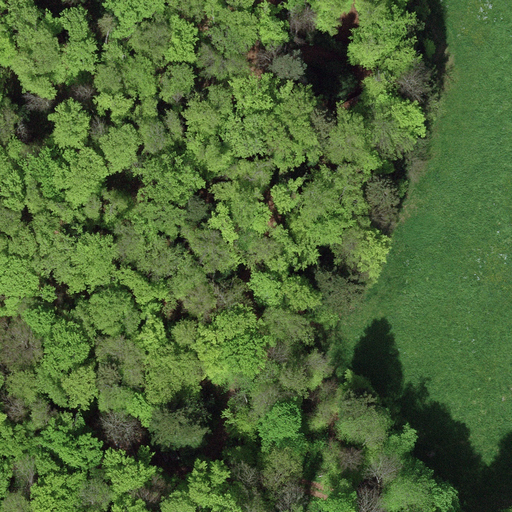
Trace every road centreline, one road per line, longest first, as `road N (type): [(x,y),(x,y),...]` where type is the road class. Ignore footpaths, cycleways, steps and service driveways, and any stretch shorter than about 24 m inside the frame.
road 1 (track): [(155,489),(192,471),(213,449),(234,401),(270,199),(271,96),(281,65),(297,53),(354,70),(408,74),(448,58)]
road 2 (track): [(71,511),(155,489),(288,479),(380,511)]
